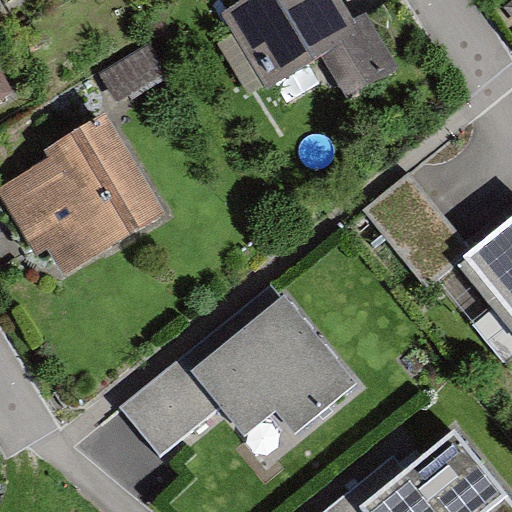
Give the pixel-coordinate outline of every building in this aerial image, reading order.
[(0,0),(0,10),(19,0),(0,0)] [(342,0),(275,0),(236,24),(282,101),(338,68),(359,105),(408,76),(374,19),(359,28),(342,0)] [(0,111),(22,104),(4,51),(0,52),(0,111)] [(119,131),(7,194),(58,284),(170,221),(119,131)] [(410,178),(363,217),(429,295),(475,256),(410,178)] [(511,232),(464,271),(511,329),(511,232)] [(280,284),(138,399),(182,453),(236,409),(266,447),(354,376),(280,284)] [(511,511),(511,507),(455,438),(408,477),(365,511),(511,511)] [(365,511),(408,477),(396,463),(335,511),(365,511)]
